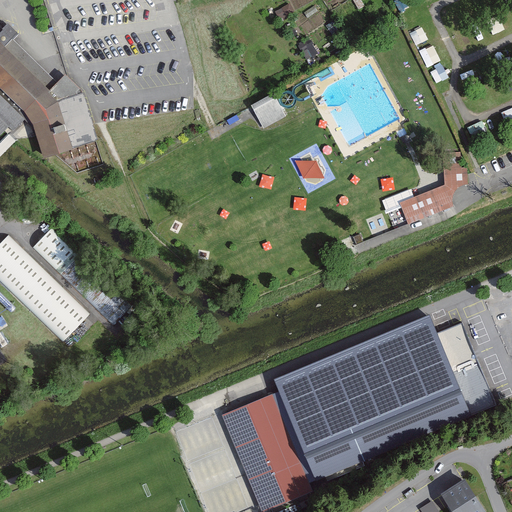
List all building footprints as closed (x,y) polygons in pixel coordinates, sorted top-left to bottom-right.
[(0,33),(0,84),(23,106),(33,117),(45,158),(98,144),(84,91),(63,75),(54,86),(0,33)] [(420,50),(428,66),(440,60),(433,44),(420,50)] [(431,69),(437,82),(449,76),(443,64),(431,69)] [(0,136),(10,127),(13,131),(25,119),(0,93),(0,136)] [(275,93),(252,106),(264,129),(287,117),(275,93)] [(400,203),(408,226),(454,207),(454,196),(458,189),(469,184),(467,167),(461,162),(462,155),(445,155),(445,185),(400,203)] [(273,188),(275,178),(262,176),(260,185),(273,188)] [(395,189),(395,179),(382,179),(382,189),(395,189)] [(296,195),(294,207),(307,209),(308,197),(296,195)] [(53,229),(33,249),(115,328),(134,308),(53,229)] [(10,236),(0,245),(0,281),(63,343),(91,315),(10,236)] [(430,316),(275,380),(317,481),(497,407),(462,323),(437,334),(430,316)] [(274,396),(223,415),(263,511),(271,511),(315,493),(274,396)] [(441,494),(452,511),(485,511),(464,479),(441,494)] [(234,511),(254,504),(251,498),(247,500),(243,491),(238,493),(235,485),(222,490),(224,496),(215,499),(219,511),(217,511),(234,511)] [(433,498),(420,507),(423,511),(438,511),(441,511),(433,498)]
